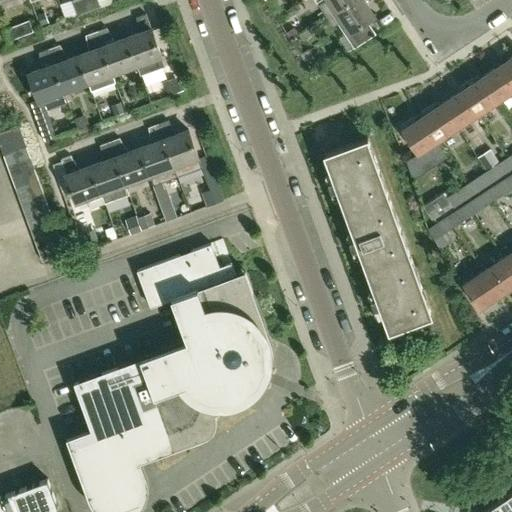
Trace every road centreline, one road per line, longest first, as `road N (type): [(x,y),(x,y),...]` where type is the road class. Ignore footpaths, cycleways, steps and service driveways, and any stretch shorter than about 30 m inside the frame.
road 1 (residential): [(373,445),(209,0)]
road 2 (tertiary): [(373,445),(511,355)]
road 3 (residential): [(409,0),(443,37),(511,2)]
road 4 (tertiary): [(270,511),(373,445)]
